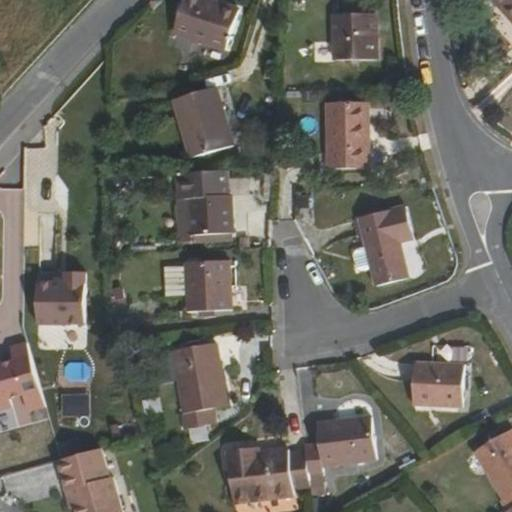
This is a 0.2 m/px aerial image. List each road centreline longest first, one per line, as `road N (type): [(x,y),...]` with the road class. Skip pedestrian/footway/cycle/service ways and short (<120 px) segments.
road 1 (residential): [(501,283),(348,336),(309,335),(285,226)]
road 2 (residential): [(0,141),(137,0)]
road 3 (residential): [(422,0),(428,65),(472,174)]
